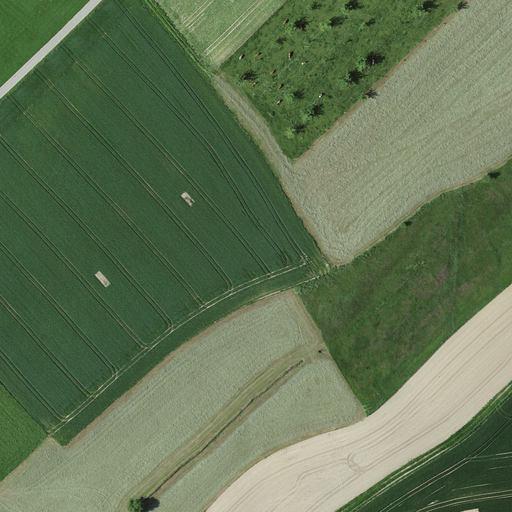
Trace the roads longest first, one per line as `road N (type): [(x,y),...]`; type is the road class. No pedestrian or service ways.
road 1 (track): [(511,387),(454,441),(345,511)]
road 2 (unclassified): [(0,92),(96,0)]
